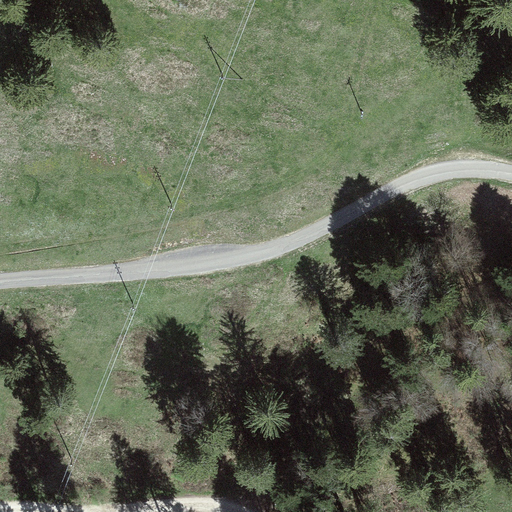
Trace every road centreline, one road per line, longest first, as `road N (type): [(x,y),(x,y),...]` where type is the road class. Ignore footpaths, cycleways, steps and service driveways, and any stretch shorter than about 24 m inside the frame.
road 1 (unclassified): [(511,174),(451,168),(277,246),(182,264),(0,280)]
road 2 (track): [(0,502),(80,510),(178,502),(241,511)]
